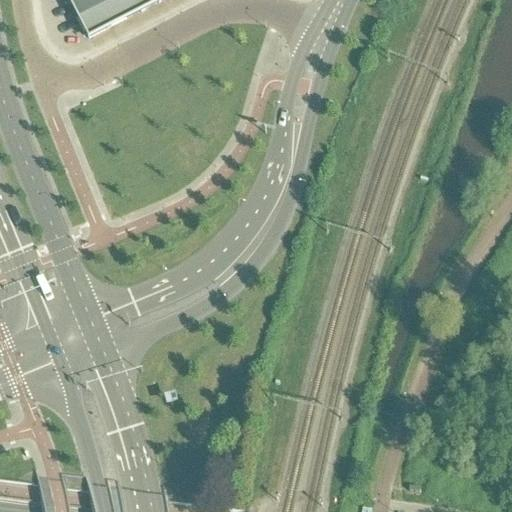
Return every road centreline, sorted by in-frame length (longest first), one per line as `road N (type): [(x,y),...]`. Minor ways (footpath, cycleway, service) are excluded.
road 1 (unclassified): [(102,352),(211,305),(268,248),(296,181),(328,57),(324,29)]
road 2 (unclassified): [(324,29),(296,66),(271,169),(244,219),(198,265),(87,315)]
road 3 (residential): [(324,29),(236,8),(95,75),(39,79),(21,0)]
road 4 (primary): [(87,315),(0,93)]
road 5 (primary): [(150,511),(102,352)]
road 6 (primary): [(59,364),(102,511)]
road 7 (primary): [(0,216),(45,332)]
